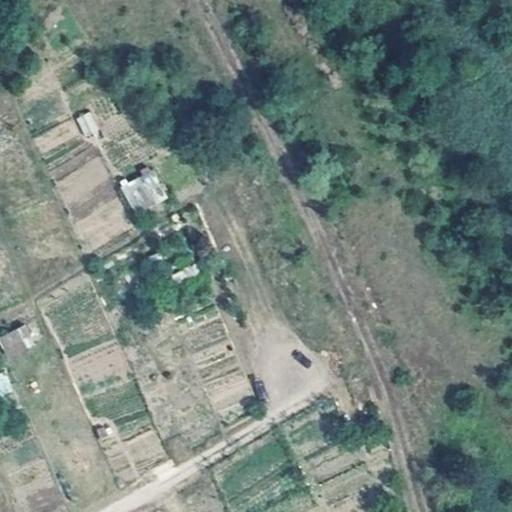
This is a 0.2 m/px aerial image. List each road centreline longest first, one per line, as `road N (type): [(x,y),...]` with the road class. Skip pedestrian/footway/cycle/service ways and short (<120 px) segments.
road 1 (track): [(203,0),(362,336),(423,511)]
road 2 (track): [(102,511),(373,363)]
